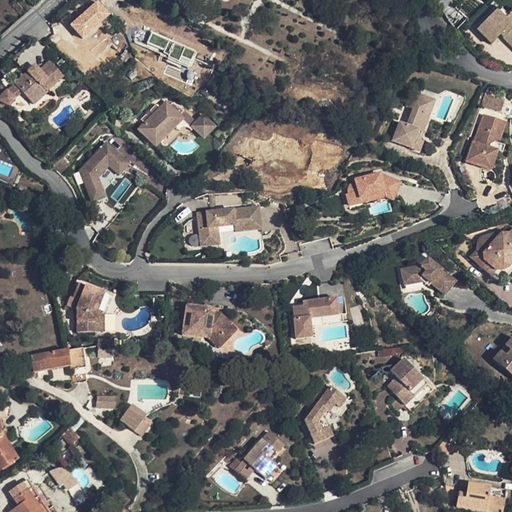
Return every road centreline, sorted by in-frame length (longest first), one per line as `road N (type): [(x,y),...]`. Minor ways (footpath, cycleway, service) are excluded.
road 1 (residential): [(0,126),(50,176),(87,246),(115,270),(272,273),(347,253),(456,203)]
road 2 (residential): [(297,511),(428,467)]
road 3 (residential): [(426,0),(448,44),(482,71),(511,78)]
